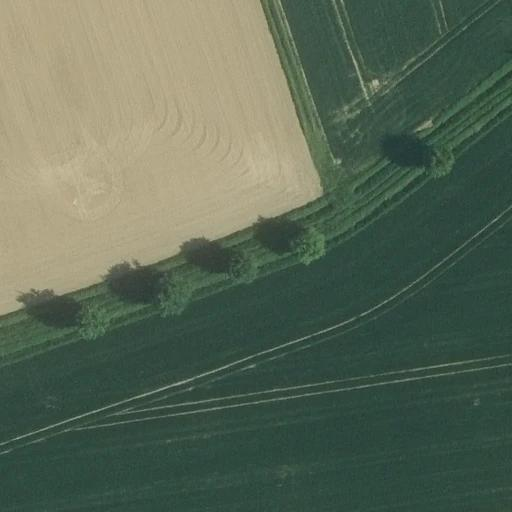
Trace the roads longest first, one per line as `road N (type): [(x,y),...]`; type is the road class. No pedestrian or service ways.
road 1 (track): [(0,343),(339,222),(511,85)]
road 2 (track): [(271,0),(334,190),(351,213)]
